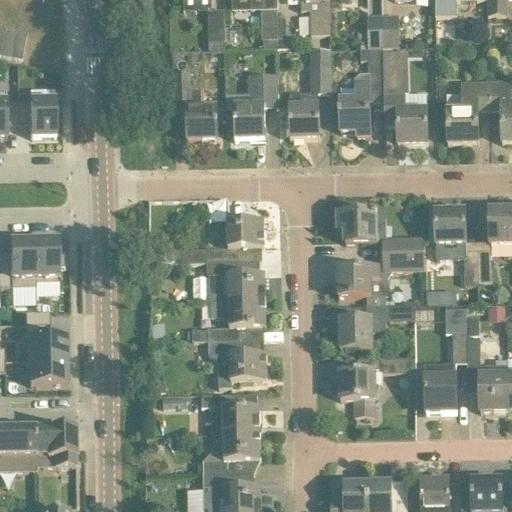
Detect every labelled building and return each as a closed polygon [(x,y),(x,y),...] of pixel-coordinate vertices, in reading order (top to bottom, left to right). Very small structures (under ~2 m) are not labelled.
[(261,14),(262,44),(262,53),(277,53),(277,44),(277,24),(277,12),(265,12),(265,0),(235,0),(236,1),(250,1),(250,14),(261,14)] [(329,40),(329,6),(328,0),(301,0),(301,7),(301,16),(311,16),(311,40),(329,40)] [(511,0),(487,0),(488,21),(508,21),(507,0),(511,0)] [(225,46),(224,15),(208,15),(209,46),(225,46)] [(456,52),(455,20),(435,20),(436,52),(456,52)] [(383,53),(383,52),(382,22),(368,22),(368,54),(383,53)] [(382,22),(383,52),(399,52),(398,22),(382,22)] [(357,143),(370,143),(370,105),(384,104),(383,58),(383,54),(360,54),(361,66),(368,66),(368,79),(360,80),(355,85),(356,92),(340,92),(341,138),(357,138),(357,143)] [(310,71),(311,99),(289,99),(290,144),(320,144),(319,99),(330,99),(331,55),(310,55),(310,71)] [(404,57),(383,58),(384,104),(385,131),(398,131),(398,150),(428,150),(427,115),(406,115),(404,57)] [(174,108),(192,107),(191,77),(173,78),(174,108)] [(265,145),(264,113),(278,113),(278,81),(249,82),(250,110),(234,110),(234,113),(226,113),(226,135),(235,135),(235,146),(265,145)] [(478,115),(489,115),(489,88),(462,89),(462,99),(447,99),(448,149),(479,149),(478,115)] [(510,88),(489,88),(489,115),(501,114),(502,148),(511,148),(511,104),(510,104),(510,88)] [(6,131),(18,131),(18,130),(18,107),(5,107),(5,97),(0,97),(0,143),(6,143),(6,131)] [(55,104),(18,105),(18,107),(18,130),(30,129),(31,141),(55,141),(55,104)] [(217,112),(187,113),(187,147),(218,146),(217,112)] [(353,219),(338,219),(338,236),(345,235),(345,249),(377,248),(376,219),(373,219),(373,216),(371,214),(369,212),(357,213),(355,214),(353,216),(353,219)] [(511,214),(489,215),(489,235),(490,249),(511,248),(511,214)] [(478,290),(478,288),(478,262),(478,256),(465,256),(465,249),(466,249),(465,216),(435,217),(436,250),(451,249),(452,264),(464,264),(465,291),(478,290)] [(175,268),(207,268),(239,267),(263,266),(262,253),(264,253),(264,225),(228,226),(228,254),(175,255),(175,268)] [(384,244),(384,260),(424,260),(424,243),(384,244)] [(0,282),(34,282),(33,245),(10,246),(10,258),(0,258),(0,282)] [(33,245),(34,282),(58,281),(58,272),(64,272),(63,259),(57,259),(57,245),(33,245)] [(511,251),(492,252),(492,260),(511,258),(511,251)] [(478,256),(478,262),(478,288),(491,287),(491,255),(478,256)] [(385,278),(392,278),(425,277),(424,260),(384,260),(385,278)] [(239,280),(239,267),(207,268),(207,281),(228,281),(229,307),(266,306),(265,279),(239,280)] [(339,303),(359,303),(386,302),(386,285),(381,285),(380,273),(339,274),(339,303)] [(192,347),(208,347),(240,347),(240,334),(266,333),(266,306),(229,307),(212,307),(212,323),(221,323),(224,326),(229,326),(229,333),(208,334),(208,335),(192,335),(192,347)] [(414,312),(367,312),(367,325),(340,325),(340,355),(373,355),(373,338),(385,338),(385,326),(414,326),(414,312)] [(447,313),(446,337),(467,338),(468,314),(447,313)] [(25,318),(25,331),(50,330),(49,317),(25,318)] [(469,341),(480,341),(479,321),(468,322),(469,341)] [(26,367),(63,366),(62,342),(50,342),(50,330),(25,331),(26,367)] [(468,344),(467,339),(453,339),(454,369),(468,369),(468,344)] [(480,343),(468,344),(468,369),(481,369),(480,343)] [(267,359),(240,360),(240,347),(208,347),(208,361),(230,360),(231,376),(219,377),(219,394),(232,393),(232,387),(267,387),(267,359)] [(375,421),(375,405),(374,377),(382,377),(382,378),(416,378),(416,364),(358,365),(358,377),(341,377),(341,406),(355,405),(355,422),(375,421)] [(63,390),(63,366),(26,367),(27,390),(63,390)] [(481,418),(509,417),(508,380),(495,380),(495,371),(480,371),(481,418)] [(425,382),(426,399),(426,419),(457,418),(456,381),(425,382)] [(212,439),(224,439),(260,439),(259,412),(233,412),(233,400),(202,400),(202,413),(223,412),(224,427),(212,427),(212,439)] [(0,477),(35,477),(34,433),(33,433),(33,434),(0,434),(0,477)] [(35,433),(34,433),(35,477),(36,477),(36,473),(56,472),(56,473),(76,473),(75,433),(47,433),(47,434),(35,434),(35,433)] [(203,466),(203,480),(235,480),(235,467),(260,466),(260,439),(224,439),(224,466),(203,466)] [(261,511),(261,492),(235,493),(235,480),(203,480),(204,493),(204,511),(261,511)] [(502,511),(502,485),(471,486),(471,511),(502,511)] [(449,511),(450,506),(449,486),(421,487),(422,511),(449,511)] [(368,511),(368,488),(343,489),(344,504),(331,505),(330,511),(368,511)] [(368,488),(368,511),(408,511),(408,493),(393,493),(393,488),(368,488)]
